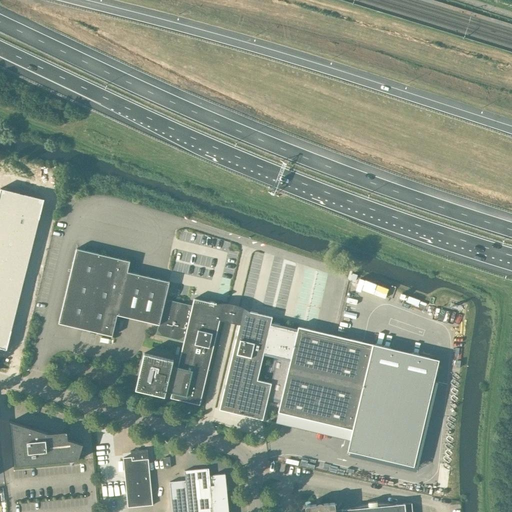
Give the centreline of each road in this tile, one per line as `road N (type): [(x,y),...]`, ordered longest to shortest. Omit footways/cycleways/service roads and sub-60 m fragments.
road 1 (track): [(488,511),(505,304),(498,291),(0,110)]
road 2 (motorway): [(511,230),(233,130),(0,22)]
road 3 (motorway): [(0,49),(278,174),(511,256)]
road 4 (unknown): [(241,452),(322,452),(412,476),(428,465),(436,431),(433,341),(261,307),(261,262)]
road 5 (motorway): [(511,130),(68,0)]
road 6 (unclassified): [(256,511),(252,469),(241,452),(0,379)]
road 7 (unknown): [(0,167),(52,186),(13,383)]
road 8 (unknown): [(279,477),(432,511)]
